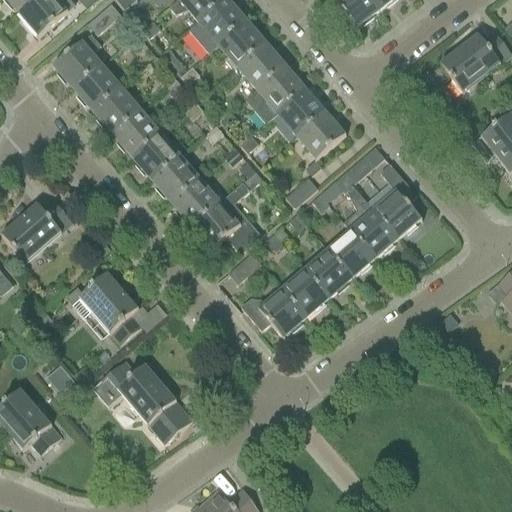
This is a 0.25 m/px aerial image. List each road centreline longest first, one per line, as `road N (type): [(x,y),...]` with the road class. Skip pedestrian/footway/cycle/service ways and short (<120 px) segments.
road 1 (residential): [(284,405),(44,125)]
road 2 (residential): [(284,405),(495,250)]
road 3 (residential): [(495,250),(355,86)]
road 4 (residential): [(131,511),(284,405)]
road 5 (residential): [(355,86),(469,0)]
